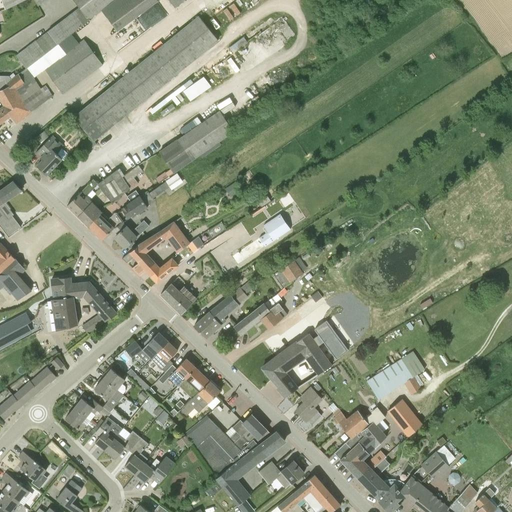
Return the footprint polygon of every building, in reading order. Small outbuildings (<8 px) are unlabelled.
[(0,0),(0,11),(5,9),(25,0),(0,0)] [(34,0),(38,6),(44,0),(73,0),(79,8),(36,41),(46,54),(71,34),(101,11),(106,17),(128,0),(34,0)] [(158,1),(156,0),(129,0),(106,17),(117,31),(158,1)] [(213,0),(211,1),(217,11),(233,0),(213,0)] [(156,11),(113,35),(119,47),(163,23),(156,11)] [(94,140),(218,41),(205,24),(199,17),(74,117),(91,138),(93,141),(94,140)] [(71,34),(46,54),(26,68),(16,76),(7,84),(8,87),(0,90),(0,98),(4,105),(0,108),(0,123),(10,116),(16,123),(26,116),(26,117),(32,113),(32,112),(52,97),(45,86),(41,89),(28,70),(34,78),(46,69),(63,93),(102,65),(84,40),(79,43),(71,34)] [(16,56),(26,68),(46,54),(36,41),(16,56)] [(0,90),(8,87),(7,84),(16,76),(13,73),(9,77),(9,76),(0,75),(0,90)] [(206,74),(184,89),(191,100),(213,85),(206,74)] [(167,112),(162,105),(194,81),(191,77),(152,107),(160,118),(167,112)] [(160,151),(174,172),(234,130),(220,110),(160,151)] [(44,132),(37,138),(41,144),(48,138),(44,132)] [(52,135),(39,150),(44,155),(40,158),(42,160),(37,166),(46,175),(62,159),(64,161),(68,157),(68,154),(61,147),(62,146),(52,135)] [(93,141),(91,138),(83,145),(88,151),(96,144),(94,140),(93,141)] [(138,165),(122,177),(126,182),(142,171),(138,165)] [(112,203),(130,187),(126,182),(122,177),(117,169),(97,184),(103,192),(112,203)] [(169,186),(177,181),(181,178),(177,173),(166,181),(169,186)] [(67,206),(88,227),(100,215),(102,213),(86,197),(98,184),(93,179),(67,206)] [(0,204),(21,190),(13,182),(0,191),(0,204)] [(166,182),(160,187),(163,192),(170,187),(166,182)] [(232,194),(237,190),(233,183),(227,187),(232,194)] [(150,194),(154,198),(159,195),(155,190),(150,194)] [(122,210),(121,210),(128,219),(133,215),(134,217),(147,207),(145,204),(140,196),(127,205),(127,206),(121,209),(122,210)] [(124,223),(123,223),(116,213),(115,213),(107,221),(105,219),(100,215),(88,227),(93,231),(102,240),(102,239),(111,230),(112,230),(119,225),(120,226),(124,223)] [(231,256),(237,265),(289,228),(278,213),(262,224),(267,231),(231,256)] [(124,222),(123,223),(124,223),(120,226),(119,225),(112,230),(117,235),(115,237),(125,248),(150,226),(145,220),(132,232),(124,222)] [(167,236),(180,252),(188,245),(189,245),(173,223),(163,230),(162,230),(138,245),(145,252),(167,236)] [(193,242),(192,243),(198,249),(204,244),(198,236),(192,241),(193,242)] [(0,272),(14,259),(0,243),(0,272)] [(160,269),(158,267),(150,274),(157,282),(177,266),(188,257),(198,249),(192,243),(189,245),(188,245),(180,252),(176,255),(177,256),(173,259),(160,269)] [(132,268),(139,276),(146,270),(150,274),(158,267),(145,252),(138,245),(130,252),(122,258),(127,263),(133,258),(138,262),(132,268)] [(0,289),(1,288),(10,299),(14,296),(18,300),(22,296),(31,291),(15,271),(21,266),(16,259),(0,272),(0,289)] [(291,282),(304,273),(295,261),(282,269),(291,282)] [(283,288),(291,282),(282,269),(274,275),(283,288)] [(81,297),(80,283),(71,284),(71,277),(51,279),(53,290),(60,289),(61,299),(52,300),(58,332),(77,326),(73,298),(81,297)] [(88,282),(80,283),(81,297),(87,297),(89,302),(99,315),(83,326),(88,333),(106,320),(116,314),(88,282)] [(194,326),(206,338),(226,320),(223,317),(237,305),(247,296),(245,294),(253,287),(249,282),(241,288),(230,296),(230,295),(194,326)] [(171,283),(161,294),(169,302),(179,291),(171,283)] [(179,291),(169,302),(182,314),(196,299),(184,286),(179,291)] [(261,319),(280,304),(279,304),(282,302),(281,300),(277,293),(234,326),(240,334),(261,319)] [(261,319),(269,329),(287,315),(280,304),(261,319)] [(13,331),(8,322),(0,326),(0,349),(32,332),(27,323),(13,331)] [(291,347),(262,368),(272,380),(300,360),(299,359),(305,355),(319,375),(331,367),(317,347),(324,342),(336,360),(346,352),(329,328),(312,340),(308,335),(296,343),(303,353),(297,357),(291,347)] [(143,351),(150,358),(151,359),(168,341),(159,332),(144,348),(146,349),(143,351)] [(136,341),(125,349),(132,358),(142,350),(136,341)] [(173,364),(168,359),(178,350),(168,341),(151,359),(165,372),(172,365),(173,364)] [(121,352),(117,361),(125,365),(129,356),(121,352)] [(413,352),(399,360),(411,379),(414,377),(425,369),(413,352)] [(143,366),(147,362),(138,354),(135,357),(143,366)] [(51,362),(58,370),(64,365),(57,357),(51,362)] [(196,368),(186,359),(176,369),(172,365),(165,372),(158,379),(162,383),(169,377),(178,386),(196,368)] [(31,382),(39,391),(52,380),(53,380),(56,377),(49,368),(31,382)] [(122,395),(123,394),(126,391),(125,386),(123,384),(126,381),(111,368),(103,379),(122,395)] [(178,386),(187,395),(191,399),(198,392),(209,381),(196,368),(178,386)] [(132,378),(146,392),(150,387),(136,374),(132,378)] [(414,377),(411,379),(404,383),(411,395),(421,388),(414,377)] [(103,379),(94,389),(108,400),(103,407),(109,412),(123,395),(123,394),(122,395),(103,379)] [(288,379),(277,387),(286,397),(297,389),(289,379),(288,379)] [(209,381),(198,392),(191,399),(180,410),(184,414),(188,410),(190,412),(194,408),(199,412),(209,402),(209,403),(220,391),(209,381)] [(14,396),(22,405),(35,394),(39,391),(31,382),(14,396)] [(152,393),(156,393),(150,387),(146,392),(150,395),(152,393)] [(312,425),(319,418),(321,416),(317,412),(318,411),(313,406),(321,398),(311,387),(300,398),(304,402),(296,410),(306,421),(308,420),(312,425)] [(137,396),(143,401),(148,396),(143,391),(137,396)] [(22,405),(14,396),(0,407),(0,413),(4,419),(18,408),(22,405)] [(88,403),(82,398),(74,408),(86,418),(92,410),(96,413),(98,411),(99,412),(101,410),(107,416),(110,413),(109,413),(109,412),(103,407),(92,399),(88,403)] [(421,424),(400,399),(387,410),(408,436),(421,424)] [(338,408),(333,403),(329,407),(334,412),(338,408)] [(363,469),(368,465),(368,464),(363,460),(376,448),(375,447),(387,437),(383,432),(388,427),(383,421),(386,418),(374,403),(367,409),(371,413),(364,418),(364,419),(369,425),(356,438),(360,444),(341,461),(356,476),(363,469)] [(152,412),(157,416),(163,410),(158,406),(152,412)] [(86,418),(74,408),(65,418),(82,432),(87,426),(82,422),(86,418)] [(174,409),(169,413),(173,417),(178,413),(174,409)] [(333,452),(341,461),(360,444),(356,438),(369,425),(364,419),(364,418),(358,411),(347,419),(341,411),(339,409),(333,414),(335,416),(332,418),(337,424),(339,422),(340,424),(350,436),(333,452)] [(170,415),(164,410),(157,418),(163,424),(170,415)] [(216,477),(217,480),(272,435),(251,414),(243,422),(240,420),(232,428),(236,431),(228,438),(212,421),(207,415),(185,432),(195,448),(216,477)] [(95,442),(105,451),(118,434),(112,429),(115,424),(107,417),(102,424),(98,428),(96,431),(101,435),(95,442)] [(119,435),(118,434),(105,451),(115,459),(125,448),(129,451),(140,438),(132,431),(126,439),(120,434),(119,435)] [(272,435),(217,480),(206,491),(212,498),(222,487),(238,506),(247,499),(235,483),(267,457),(267,456),(266,455),(285,440),(277,431),(272,435)] [(181,448),(186,445),(188,447),(192,444),(185,435),(176,442),(181,448)] [(442,437),(436,442),(440,446),(446,442),(442,437)] [(148,444),(140,438),(129,451),(133,455),(124,466),(135,474),(144,463),(137,458),(148,444)] [(25,462),(20,469),(35,480),(40,473),(42,475),(46,470),(23,451),(19,457),(25,462)] [(436,451),(425,460),(420,465),(422,466),(419,469),(423,473),(426,471),(431,476),(438,470),(442,474),(450,467),(436,451)] [(382,452),(368,465),(372,469),(384,458),(386,457),(382,452)] [(159,484),(163,479),(175,464),(166,456),(160,463),(156,459),(149,467),(144,463),(135,474),(145,483),(150,477),(159,484)] [(389,463),(384,458),(372,469),(368,465),(363,469),(356,476),(378,500),(389,511),(391,511),(400,504),(397,502),(405,495),(401,491),(405,486),(404,486),(405,484),(401,481),(396,479),(390,479),(383,480),(378,475),(389,463)] [(259,472),(264,478),(276,468),(271,461),(259,472)] [(280,473),(276,468),(264,478),(269,484),(277,478),(286,489),(304,473),(293,461),(280,473)] [(69,463),(65,470),(71,474),(75,468),(69,463)] [(456,470),(448,476),(455,484),(463,478),(456,470)] [(29,491),(6,473),(2,478),(8,484),(4,489),(18,500),(23,494),(25,496),(29,491)] [(314,492),(323,485),(315,475),(314,475),(278,507),(283,511),(285,511),(303,497),(307,501),(316,494),(314,492)] [(405,484),(404,486),(405,486),(401,491),(405,495),(425,511),(437,511),(445,503),(421,483),(422,482),(413,475),(411,477),(405,484)] [(67,487),(66,486),(56,498),(73,511),(84,511),(72,502),(77,495),(82,488),(72,480),(67,487)] [(469,484),(460,495),(470,502),(477,493),(469,484)] [(328,491),(323,485),(314,492),(316,494),(307,501),(315,511),(317,511),(325,506),(329,511),(331,511),(340,505),(328,491),(328,490),(328,491)] [(476,511),(492,511),(496,509),(489,500),(495,493),(490,487),(475,501),(479,505),(473,511),(476,511)] [(0,505),(8,511),(12,511),(15,509),(13,507),(18,500),(4,489),(0,494),(0,505)] [(460,495),(449,508),(448,509),(450,511),(461,511),(470,502),(460,495)] [(445,503),(437,511),(450,511),(448,509),(449,508),(445,504),(445,503)]
